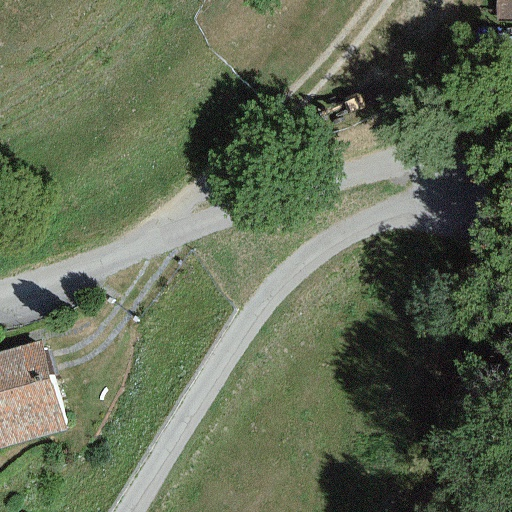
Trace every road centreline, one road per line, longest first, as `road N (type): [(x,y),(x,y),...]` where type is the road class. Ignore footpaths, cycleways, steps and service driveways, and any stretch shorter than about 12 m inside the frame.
road 1 (residential): [(127,511),(269,293),(331,243),(450,177)]
road 2 (track): [(133,248),(297,93),(376,0)]
